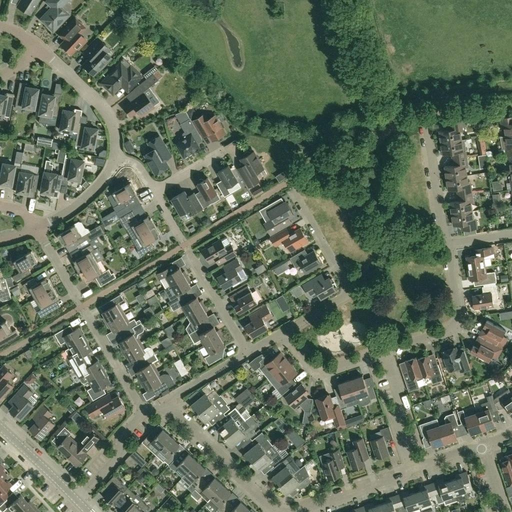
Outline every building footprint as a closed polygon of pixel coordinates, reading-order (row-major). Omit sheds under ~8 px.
[(20,0),(16,6),(29,14),(37,0),(20,0)] [(47,0),(53,5),(39,19),(52,32),(66,17),(58,9),(67,0),(47,0)] [(75,18),(59,35),(64,40),(60,44),(70,54),(76,48),(77,49),(86,40),(78,33),(83,28),(83,26),(75,18)] [(88,58),(82,65),(84,68),(84,70),(88,73),(90,73),(93,75),(98,69),(99,70),(111,58),(104,52),(108,48),(98,39),(83,54),(88,58)] [(141,77),(123,59),(100,83),(112,94),(121,85),(127,92),(141,77)] [(146,79),(152,74),(153,73),(158,69),(154,66),(150,69),(143,75),(146,79)] [(152,74),(146,79),(133,89),(138,96),(131,102),(130,102),(123,107),(130,116),(136,111),(140,116),(153,107),(159,102),(152,94),(147,98),(142,92),(157,80),(152,74)] [(15,105),(33,109),(37,89),(26,87),(26,84),(19,82),(15,105)] [(0,115),(9,117),(13,94),(6,93),(6,95),(0,94),(0,115)] [(50,116),(56,117),(61,94),(54,93),(53,96),(42,94),(38,114),(37,120),(39,122),(47,123),(49,122),(50,116)] [(75,138),(76,133),(77,133),(78,123),(79,123),(80,115),(81,110),(74,109),(73,112),(62,110),(58,130),(69,132),(69,136),(70,137),(75,138)] [(193,120),(200,132),(203,137),(209,134),(212,140),(225,133),(215,116),(208,120),(204,114),(193,120)] [(85,127),(85,124),(87,117),(80,115),(79,123),(78,123),(77,133),(76,133),(75,138),(74,145),(92,149),(96,129),(85,127)] [(505,136),(511,134),(511,116),(500,118),(501,125),(504,125),(505,136)] [(202,139),(190,119),(180,124),(185,132),(183,133),(182,137),(183,139),(176,143),(184,157),(199,148),(196,143),(202,139)] [(440,143),(461,140),(459,129),(462,128),(461,121),(446,123),(447,130),(439,131),(440,143)] [(152,151),(145,155),(155,174),(168,166),(164,160),(170,156),(159,136),(148,143),(152,151)] [(484,136),(477,137),(480,154),(486,153),(485,148),(486,148),(484,136)] [(463,151),(461,140),(440,143),(442,154),(451,153),(452,159),(466,157),(465,150),(463,151)] [(56,161),(63,163),(64,157),(65,157),(66,151),(59,149),(56,161)] [(244,165),(238,168),(249,187),(259,182),(254,174),(263,169),(253,151),(250,153),(248,152),(246,152),(244,153),(243,155),(243,157),(240,159),(244,165)] [(60,180),(61,180),(67,181),(68,178),(79,181),(83,160),(65,157),(64,157),(63,163),(62,171),(61,171),(61,173),(61,175),(60,180)] [(467,164),(466,157),(452,159),(453,165),(444,167),(446,178),(467,175),(465,164),(467,164)] [(45,160),(40,192),(51,194),(50,196),(57,198),(61,180),(60,180),(61,175),(61,173),(51,172),(52,164),(49,164),(49,161),(45,160)] [(2,163),(0,174),(0,183),(10,185),(9,188),(16,189),(15,192),(16,192),(20,166),(2,163)] [(26,196),(33,198),(37,175),(20,172),(20,167),(20,166),(16,192),(26,194),(26,196)] [(228,166),(218,172),(225,184),(219,187),(224,197),(235,191),(231,185),(237,181),(228,166)] [(468,186),(467,175),(446,178),(448,190),(456,189),(457,195),(472,193),(471,186),(468,186)] [(197,198),(203,208),(214,202),(211,197),(216,193),(207,178),(203,180),(202,179),(200,179),(198,180),(198,181),(198,183),(197,184),(202,194),(202,195),(197,198)] [(116,212),(129,205),(126,199),(136,194),(134,191),(135,191),(130,183),(125,185),(124,186),(116,188),(117,190),(112,193),(119,204),(113,207),(116,212)] [(203,208),(197,198),(194,193),(187,196),(184,191),(171,199),(173,202),(172,206),(176,207),(180,214),(187,211),(189,215),(203,208)] [(472,211),(471,203),(470,200),(473,199),(472,193),(457,195),(458,201),(449,202),(451,214),(472,211)] [(281,198),(263,208),(266,214),(269,212),(273,219),(264,224),(270,234),(291,222),(288,216),(292,214),(286,202),(284,203),(281,198)] [(137,236),(155,226),(151,218),(150,218),(148,216),(139,221),(133,210),(120,218),(126,229),(131,225),(137,236)] [(472,211),(451,214),(453,226),(461,224),(462,231),(477,229),(476,222),(474,222),(472,211)] [(105,227),(109,224),(111,223),(107,215),(101,219),(103,223),(105,227)] [(69,225),(65,230),(64,231),(63,232),(62,232),(57,235),(62,243),(63,243),(64,245),(74,240),(77,245),(88,239),(89,241),(104,233),(101,229),(99,225),(89,231),(88,229),(85,228),(82,222),(79,221),(70,226),(69,225)] [(140,256),(154,247),(151,242),(161,237),(159,234),(160,234),(155,226),(137,236),(143,246),(137,250),(140,256)] [(300,228),(289,234),(286,228),(270,237),(273,244),(282,239),(289,252),(308,241),(300,228)] [(224,237),(220,239),(202,250),(209,263),(216,259),(219,264),(236,254),(231,246),(230,246),(229,246),(230,243),(227,238),(224,237)] [(98,247),(94,249),(91,244),(80,250),(83,256),(73,261),(75,264),(74,264),(79,272),(96,262),(104,257),(98,247)] [(484,259),(490,258),(494,257),(494,253),(493,253),(492,247),(475,249),(476,256),(466,257),(468,269),(485,266),(484,259)] [(31,251),(27,253),(26,254),(25,254),(17,256),(18,259),(13,261),(20,272),(12,276),(15,281),(30,273),(27,268),(37,262),(35,259),(36,259),(31,251)] [(314,251),(303,257),(300,252),(290,258),(295,268),(301,265),(305,273),(321,264),(314,251)] [(224,288),(238,280),(240,283),(247,279),(247,277),(242,268),(237,259),(223,267),(226,272),(218,277),(224,288)] [(96,262),(79,272),(83,280),(84,280),(86,282),(95,277),(100,286),(116,277),(113,272),(111,273),(108,269),(103,272),(96,262)] [(263,263),(255,268),(258,274),(267,269),(263,263)] [(166,288),(169,286),(187,276),(184,271),(182,272),(179,267),(176,269),(173,264),(157,273),(160,279),(166,288)] [(485,266),(468,269),(469,280),(481,278),(482,285),(496,282),(494,272),(486,273),(485,266)] [(170,306),(176,302),(190,294),(187,289),(190,287),(188,282),(190,281),(187,276),(169,286),(173,293),(170,299),(171,301),(169,303),(170,306)] [(0,291),(2,291),(5,300),(11,298),(8,287),(5,278),(5,277),(0,278),(0,291)] [(11,277),(5,278),(8,287),(14,285),(11,277)] [(329,278),(320,283),(316,277),(302,285),(309,297),(317,292),(321,298),(336,290),(335,288),(337,287),(332,279),(330,280),(329,278)] [(47,280),(46,278),(36,283),(33,278),(23,284),(26,290),(29,288),(35,298),(53,288),(48,280),(47,280)] [(472,296),(474,309),(493,306),(493,302),(497,296),(496,285),(482,287),(482,292),(480,294),(472,296)] [(250,291),(251,291),(247,286),(232,295),(237,304),(234,306),(239,314),(257,303),(250,291)] [(58,299),(56,296),(57,296),(53,288),(35,298),(41,309),(38,311),(41,316),(60,305),(57,300),(58,299)] [(120,294),(116,296),(103,305),(106,310),(102,312),(105,317),(103,318),(106,323),(123,313),(118,303),(124,300),(120,294)] [(186,316),(204,305),(201,300),(199,302),(196,297),(193,299),(190,294),(176,302),(170,306),(173,311),(181,306),(186,316)] [(204,305),(186,316),(192,325),(190,326),(193,332),(207,323),(204,318),(208,316),(205,312),(207,310),(204,305)] [(249,316),(252,321),(245,325),(252,337),(268,328),(264,321),(272,316),(266,306),(249,316)] [(134,319),(131,321),(129,322),(123,313),(106,323),(108,328),(111,327),(113,331),(117,329),(120,334),(137,324),(134,319)] [(478,336),(502,349),(507,339),(502,336),(505,330),(486,320),(478,336)] [(19,335),(15,330),(12,332),(6,321),(2,323),(0,321),(0,339),(5,336),(8,341),(19,335)] [(137,325),(137,324),(120,334),(123,340),(119,342),(122,346),(120,347),(123,352),(141,342),(137,336),(138,334),(143,331),(144,328),(141,323),(137,325)] [(200,340),(203,345),(221,335),(218,330),(216,331),(213,326),(210,329),(207,323),(193,332),(189,334),(194,343),(200,340)] [(66,341),(69,348),(85,339),(78,327),(70,332),(67,327),(54,334),(60,344),(66,341)] [(221,335),(203,345),(209,355),(204,357),(208,364),(222,356),(218,349),(225,346),(222,341),(224,340),(221,335)] [(497,359),(502,349),(478,336),(470,351),(489,361),(492,356),(497,359)] [(69,370),(74,367),(86,360),(83,354),(91,350),(85,339),(69,348),(65,350),(69,356),(68,357),(71,363),(69,364),(70,366),(67,367),(69,370)] [(148,347),(144,349),(141,342),(123,352),(126,357),(128,356),(130,361),(134,359),(137,364),(154,354),(151,348),(148,347)] [(455,347),(442,352),(449,371),(462,367),(463,371),(470,368),(464,351),(457,353),(455,347)] [(29,349),(25,352),(28,358),(33,355),(29,349)] [(274,374),(288,362),(280,352),(271,360),(266,355),(264,357),(261,354),(256,357),(249,363),(255,370),(258,367),(268,379),(274,374)] [(154,354),(137,364),(140,369),(136,371),(139,376),(137,377),(140,382),(158,372),(152,362),(157,359),(154,354)] [(432,383),(431,379),(441,375),(437,364),(431,366),(428,355),(417,359),(416,357),(422,377),(425,385),(432,383)] [(422,377),(416,357),(405,361),(408,372),(402,374),(408,392),(419,388),(415,378),(422,376),(422,377)] [(83,383),(88,381),(104,372),(97,360),(89,365),(86,360),(74,367),(69,370),(74,367),(80,378),(80,379),(82,383),(83,383)] [(274,374),(268,379),(281,395),(292,386),(287,380),(297,372),(288,362),(274,374)] [(0,370),(0,398),(12,385),(6,380),(11,374),(3,366),(0,370)] [(104,372),(88,381),(92,387),(87,390),(93,400),(106,393),(102,388),(110,383),(104,372)] [(162,374),(160,376),(158,372),(140,382),(143,387),(145,386),(147,390),(151,388),(154,394),(168,386),(174,382),(171,376),(169,375),(166,374),(162,374)] [(362,376),(350,380),(358,403),(360,404),(362,405),(363,405),(367,403),(368,403),(369,401),(370,399),(376,397),(372,386),(366,388),(362,376)] [(337,398),(339,404),(340,409),(358,403),(350,380),(338,384),(342,396),(337,398)] [(197,412),(197,413),(212,401),(219,396),(208,383),(199,391),(202,395),(191,404),(197,412)] [(308,427),(310,412),(313,399),(307,398),(307,397),(305,394),(308,392),(301,383),(285,397),(294,408),(298,404),(304,411),(305,411),(302,426),(308,427)] [(36,400),(30,395),(32,392),(24,385),(14,396),(19,400),(10,410),(19,419),(36,400)] [(247,388),(243,391),(247,397),(251,394),(252,393),(247,388)] [(502,393),(493,399),(496,407),(497,410),(506,407),(511,416),(511,396),(506,400),(502,393)] [(91,417),(96,414),(103,410),(108,417),(125,408),(118,396),(113,399),(110,394),(86,408),(91,417)] [(229,409),(226,404),(228,403),(221,394),(219,396),(212,401),(197,413),(198,414),(199,414),(205,422),(216,412),(220,417),(229,409)] [(340,409),(339,404),(333,406),(329,394),(316,399),(323,419),(332,416),(336,428),(346,424),(340,409)] [(489,409),(496,407),(493,399),(492,395),(486,397),(488,402),(481,404),(483,411),(477,413),(482,430),(494,426),(489,409)] [(51,413),(43,406),(35,415),(39,419),(30,429),(40,438),(53,423),(47,418),(51,413)] [(223,437),(224,438),(239,426),(245,421),(251,416),(246,410),(240,414),(235,407),(225,415),(229,420),(217,429),(223,437)] [(482,430),(477,413),(465,417),(463,410),(457,412),(461,424),(466,422),(470,434),(482,430)] [(77,412),(72,418),(76,421),(81,416),(77,412)] [(437,419),(445,443),(456,439),(452,427),(458,425),(454,413),(446,416),(444,418),(446,423),(439,426),(437,419)] [(364,421),(362,414),(352,418),(354,424),(364,421)] [(445,443),(437,419),(419,425),(423,437),(429,435),(433,447),(445,443)] [(245,421),(239,426),(224,438),(225,439),(231,446),(243,437),(246,441),(256,433),(250,426),(245,421)] [(64,427),(61,431),(52,440),(58,446),(57,447),(69,458),(69,459),(76,466),(86,455),(85,453),(98,438),(89,430),(78,442),(80,444),(77,446),(67,437),(71,433),(64,427)] [(389,427),(385,428),(379,430),(382,437),(370,440),(376,458),(388,454),(383,441),(389,439),(392,438),(389,427)] [(159,449),(171,437),(162,429),(157,435),(152,430),(143,441),(147,445),(151,442),(159,449)] [(292,429),(286,433),(291,439),(297,434),(292,429)] [(250,462),(265,450),(272,445),(261,432),(252,440),(255,444),(244,454),(250,461),(250,462)] [(171,437),(159,449),(167,457),(164,461),(169,465),(178,455),(174,450),(180,445),(171,437)] [(364,465),(362,460),(368,458),(362,438),(353,442),(355,448),(347,451),(353,469),(364,465)] [(272,445),(265,450),(250,462),(251,463),(258,471),(269,461),(273,466),(282,458),(272,445)] [(328,453),(330,459),(322,462),(328,480),(340,476),(338,469),(344,467),(338,449),(328,453)] [(135,450),(130,456),(134,460),(139,454),(135,450)] [(511,450),(506,452),(506,454),(506,455),(505,455),(506,460),(501,462),(508,483),(511,482),(511,450)] [(182,477),(197,461),(188,453),(183,459),(178,455),(169,465),(182,477)] [(278,485),(278,486),(304,465),(293,474),(288,468),(295,462),(289,455),(280,463),(283,468),(272,477),(278,485)] [(192,492),(195,489),(204,479),(200,475),(205,469),(197,461),(182,477),(190,485),(187,488),(192,492)] [(308,475),(304,465),(278,486),(279,487),(279,486),(286,494),(297,485),(301,489),(310,481),(307,477),(308,475)] [(472,489),(470,483),(466,471),(456,475),(457,478),(450,481),(457,501),(462,499),(460,493),(466,491),(472,489)] [(7,472),(5,473),(0,478),(0,502),(8,495),(4,490),(11,484),(8,481),(11,478),(6,473),(8,472),(7,472)] [(103,496),(112,504),(127,488),(114,475),(104,485),(109,489),(103,496)] [(208,501),(223,485),(214,477),(209,483),(204,479),(195,489),(192,492),(190,494),(197,500),(202,496),(208,501)] [(445,504),(451,502),(457,501),(450,481),(442,483),(441,480),(431,483),(438,503),(444,501),(445,504)] [(438,503),(431,483),(421,486),(422,490),(415,492),(420,507),(420,506),(422,511),(429,511),(434,511),(432,505),(438,503)] [(208,501),(216,509),(219,511),(221,511),(230,503),(226,499),(231,493),(223,485),(208,501)] [(112,505),(113,504),(117,508),(116,509),(119,511),(130,511),(141,500),(143,499),(137,494),(135,495),(127,488),(112,504),(112,505)] [(420,507),(415,492),(408,495),(406,491),(396,495),(402,511),(409,511),(409,510),(420,507)] [(3,511),(16,511),(27,502),(20,495),(10,504),(6,499),(0,504),(0,510),(1,511),(2,511),(3,511)] [(402,511),(396,495),(386,498),(387,502),(380,504),(382,511),(402,511)] [(141,500),(130,511),(145,511),(146,511),(149,508),(141,500)] [(230,503),(221,511),(245,511),(249,509),(240,501),(235,507),(230,503)] [(33,511),(37,509),(31,503),(30,505),(27,502),(16,511),(33,511)] [(362,507),(363,511),(382,511),(380,504),(373,507),(372,503),(362,507)]
